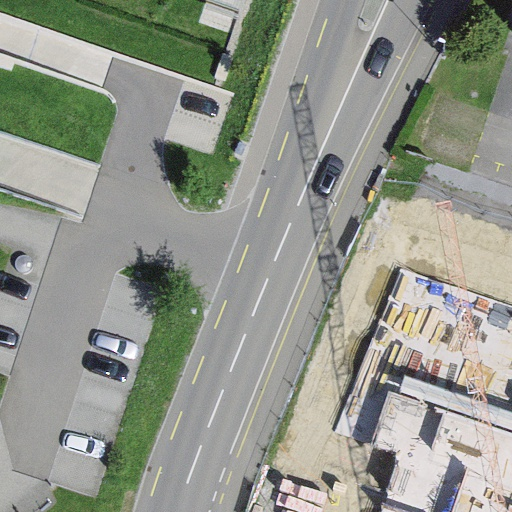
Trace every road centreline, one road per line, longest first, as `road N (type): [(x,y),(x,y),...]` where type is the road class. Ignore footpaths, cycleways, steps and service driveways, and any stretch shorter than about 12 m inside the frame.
road 1 (tertiary): [(179,511),(340,105)]
road 2 (tertiary): [(340,105),(409,0)]
